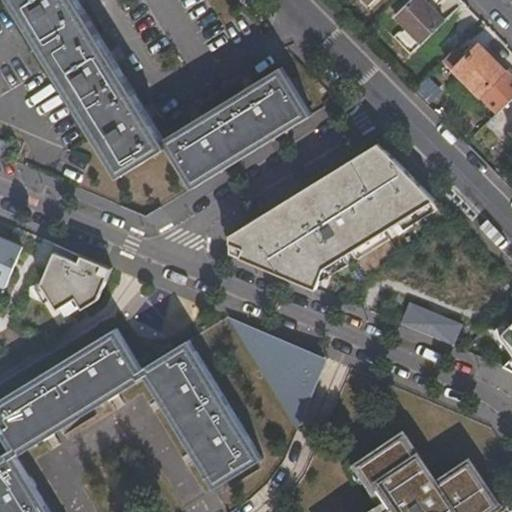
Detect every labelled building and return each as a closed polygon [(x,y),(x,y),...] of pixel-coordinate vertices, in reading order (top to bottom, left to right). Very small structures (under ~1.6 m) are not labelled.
[(12,0),(122,178),(171,149),(195,188),(313,116),(284,68),(166,141),(117,64),(78,0),(12,0)] [(417,0),(398,19),(422,44),(444,22),(423,0),(417,0)] [(511,78),(480,46),(456,70),(498,114),(511,100),(511,78)] [(13,145),(0,139),(0,152),(9,156),(13,145)] [(436,200),(380,144),(231,236),(231,253),(317,288),(326,268),(436,200)] [(0,237),(0,284),(5,287),(23,247),(0,237)] [(99,299),(112,268),(82,256),(80,262),(55,252),(42,284),(58,309),(76,298),(83,309),(99,299)] [(402,323),(455,345),(463,325),(410,303),(402,323)] [(250,351),(259,330),(230,318),(250,351)] [(511,325),(501,337),(511,352),(511,325)] [(0,458),(0,511),(51,511),(18,456),(148,377),(217,488),(264,458),(190,341),(144,369),(119,329),(0,401),(0,427),(13,450),(0,458)] [(250,351),(291,416),(304,416),(309,403),(307,399),(311,396),(312,397),(328,359),(275,337),(276,339),(272,342),(267,334),(259,330),(250,351)] [(299,428),(304,416),(291,416),(299,428)] [(381,511),(380,509),(375,511),(488,511),(499,505),(470,462),(438,484),(405,435),(359,465),(369,480),(376,490),(378,488),(391,507),(384,511),(381,511)] [(362,484),(369,480),(359,465),(357,462),(350,466),(362,484)] [(371,493),(384,511),(391,507),(378,488),(376,490),(371,493)] [(502,511),(508,508),(503,502),(499,505),(488,511),(502,511)]
